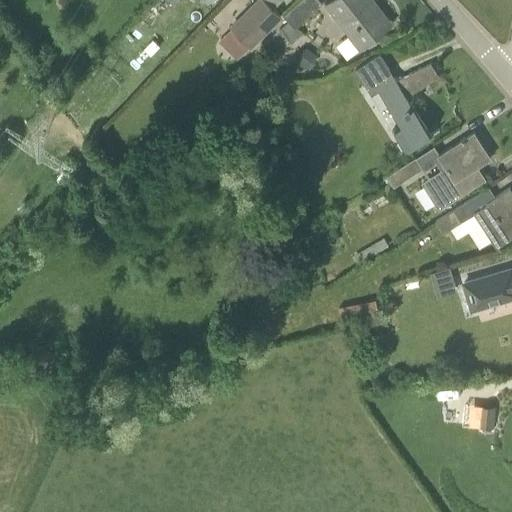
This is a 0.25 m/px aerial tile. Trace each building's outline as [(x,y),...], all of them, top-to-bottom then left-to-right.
[(273,7),(279,0),(257,0),(229,28),(250,48),(282,18),(273,7)] [(298,0),(283,14),(288,19),(295,27),(323,2),(321,0),(298,0)] [(348,54),(385,27),(364,0),(330,0),(324,5),(348,34),(338,41),(348,54)] [(380,53),(356,69),(364,82),(389,67),(380,53)] [(407,96),(439,75),(432,64),(397,82),(397,81),(381,90),(400,123),(393,127),(409,152),(433,137),(407,96)] [(470,81),(438,112),(449,123),(481,92),(470,81)] [(475,131),(440,153),(446,164),(421,181),(438,208),(484,178),(477,165),(490,156),(475,131)] [(423,167),(416,156),(387,175),(393,185),(422,167),(423,167)] [(511,189),(510,186),(494,196),(488,187),(459,205),(467,217),(474,213),(496,246),(511,235),(511,189)] [(441,233),(467,217),(459,205),(433,221),(441,233)] [(437,296),(456,290),(449,266),(430,271),(437,296)] [(511,271),(511,268),(464,282),(471,308),(511,296),(511,271)] [(341,328),(379,320),(375,298),(337,306),(341,328)] [(494,427),(496,405),(472,402),(470,425),(494,427)]
